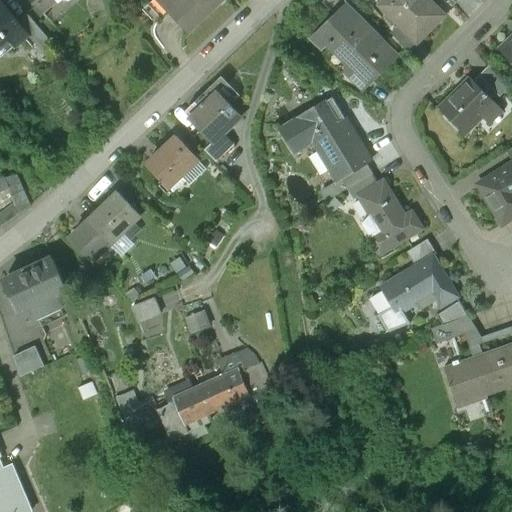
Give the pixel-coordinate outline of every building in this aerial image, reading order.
[(32,0),(45,15),(62,0),(32,0)] [(151,0),(148,3),(149,4),(144,9),(155,21),(167,9),(189,32),(222,0),(151,0)] [(322,0),(320,2),(334,17),(347,6),(349,8),(357,0),(322,0)] [(444,15),(429,0),(392,0),(384,9),(400,25),(417,42),(444,15)] [(1,5),(0,5),(0,55),(25,35),(26,34),(17,24),(1,5)] [(334,17),(317,33),(326,43),(355,15),(349,8),(347,6),(334,17)] [(393,55),(355,15),(326,43),(348,65),(344,69),(359,85),(368,77),(369,78),(393,55)] [(53,48),(27,16),(17,24),(26,34),(25,35),(43,56),(53,48)] [(417,42),(400,25),(391,33),(408,51),(417,42)] [(511,38),(500,50),(511,62),(511,38)] [(509,87),(489,66),(479,76),(499,97),(509,87)] [(497,105),(471,78),(440,108),(465,134),(484,116),(485,117),(497,105)] [(216,93),(191,118),(213,141),(214,142),(224,133),(240,117),(216,93)] [(338,121),(326,100),(281,128),(295,150),(318,136),(323,146),(319,148),(338,179),(345,175),(368,161),(371,159),(345,116),(338,121)] [(224,133),(214,142),(213,141),(205,149),(217,162),(235,144),(224,133)] [(199,159),(177,136),(149,165),(171,187),(199,159)] [(368,161),(345,175),(351,185),(374,171),(368,161)] [(511,162),(480,182),(496,209),(498,208),(505,221),(511,216),(511,162)] [(351,185),(350,186),(356,197),(361,194),(381,182),(374,171),(351,185)] [(18,204),(0,216),(0,226),(1,228),(32,206),(17,174),(5,178),(18,204)] [(409,219),(385,179),(381,182),(361,194),(382,230),(372,236),(381,252),(423,227),(416,214),(409,219)] [(119,192),(90,220),(113,243),(141,216),(119,192)] [(113,243),(90,220),(71,238),(94,261),(113,243)] [(427,240),(407,252),(415,265),(432,255),(435,253),(427,240)] [(415,265),(383,285),(399,312),(417,301),(421,308),(439,297),(443,303),(456,295),(432,255),(415,265)] [(53,257),(31,267),(29,265),(3,277),(27,327),(42,320),(40,316),(63,305),(67,314),(77,309),(53,257)] [(156,297),(134,306),(140,320),(161,311),(156,297)] [(461,302),(439,315),(444,322),(460,317),(468,314),(461,302)] [(444,322),(433,326),(438,342),(465,332),(460,317),(444,322)] [(511,342),(446,365),(459,403),(511,384),(511,342)] [(35,345),(15,355),(22,376),(45,365),(35,345)] [(263,362),(252,367),(252,366),(242,370),(249,387),(259,382),(263,391),(274,386),(263,362)] [(284,363),(278,365),(280,370),(276,371),(282,384),(290,380),(284,363)] [(241,367),(201,384),(208,400),(220,394),(225,407),(253,395),(249,387),(242,370),(241,367)] [(191,380),(174,387),(178,394),(194,387),(191,380)] [(178,394),(175,395),(177,401),(168,405),(168,406),(169,409),(163,411),(174,436),(192,428),(190,423),(225,407),(220,394),(208,400),(201,384),(194,387),(178,394)] [(175,395),(160,402),(163,409),(168,406),(168,405),(177,401),(175,395)] [(146,438),(135,414),(127,417),(132,427),(131,430),(137,442),(146,438)] [(0,511),(31,511),(34,511),(16,467),(9,470),(5,459),(0,460),(0,511)]
